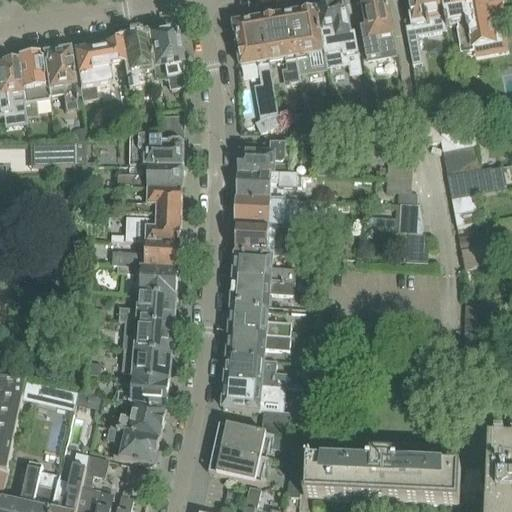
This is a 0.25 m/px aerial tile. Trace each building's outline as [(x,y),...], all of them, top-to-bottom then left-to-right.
[(363,1),(360,2),(360,4),(361,4),(366,31),(362,32),(368,63),(398,58),(389,13),(390,13),(389,9),(387,0),(372,0),(363,2),(363,1)] [(418,41),(449,36),(442,0),(408,0),(414,28),(406,30),(413,66),(422,64),(418,41)] [(442,0),(449,36),(459,34),(463,57),(496,51),(490,17),(502,15),(498,0),(442,0)] [(322,12),(318,13),(328,75),(350,71),(352,80),(362,79),(355,42),(351,43),(345,8),(334,10),(333,7),(322,9),(322,12)] [(302,15),(289,18),(300,81),(329,76),(328,75),(318,13),(315,13),(311,11),(305,12),(302,15)] [(265,22),(262,22),(270,71),(287,68),(288,75),(283,76),(286,92),(291,91),(291,88),(301,86),(300,81),(289,18),(277,20),(274,17),(267,19),(265,22)] [(274,90),(270,71),(262,22),(234,27),(238,54),(236,57),(237,63),(241,65),(241,70),(258,67),(262,91),(255,92),(256,93),(274,90)] [(175,35),(147,40),(154,83),(155,84),(169,82),(171,93),(184,91),(183,79),(176,41),(175,35)] [(147,40),(120,44),(120,48),(123,66),(126,80),(129,80),(130,82),(127,83),(129,95),(132,94),(143,92),(142,85),(154,83),(147,40)] [(106,51),(73,56),(81,106),(98,103),(96,91),(112,88),(108,68),(123,66),(120,48),(119,48),(116,46),(116,45),(107,46),(107,47),(106,51)] [(44,57),(43,57),(50,101),(63,99),(66,115),(78,113),(76,104),(77,103),(69,53),(59,54),(44,57)] [(25,59),(17,61),(17,64),(22,98),(25,116),(26,121),(37,119),(35,104),(50,101),(47,85),(43,85),(39,57),(38,58),(25,59)] [(0,120),(25,116),(22,98),(17,64),(15,64),(12,61),(6,62),(3,65),(1,66),(2,68),(0,68),(0,120)] [(256,126),(256,127),(261,137),(280,128),(274,90),(256,93),(261,124),(256,126)] [(297,135),(310,133),(307,116),(294,118),(297,135)] [(444,156),(478,150),(477,140),(468,142),(466,134),(443,138),(439,119),(423,122),(428,148),(442,146),(444,156)] [(173,122),(159,123),(162,138),(163,139),(164,139),(185,136),(185,135),(185,121),(173,121),(173,122)] [(150,128),(135,131),(136,140),(151,137),(150,128)] [(85,130),(74,131),(76,143),(86,141),(85,130)] [(395,131),(376,134),(378,146),(398,145),(395,131)] [(291,147),(294,148),(323,148),(321,132),(310,134),(310,133),(297,135),(291,136),(291,147)] [(131,169),(184,171),(185,146),(175,145),(173,147),(164,147),(164,139),(163,139),(162,138),(153,139),(151,139),(137,140),(132,140),(131,169)] [(75,145),(75,168),(87,169),(87,144),(75,145)] [(291,147),(272,148),(272,157),(240,156),(239,177),(277,178),(277,169),(293,170),(294,148),(291,147)] [(72,148),(56,148),(57,163),(73,162),(72,148)] [(448,180),(483,174),(478,150),(444,156),(448,180)] [(390,164),(389,183),(413,184),(414,166),(390,164)] [(87,169),(75,168),(75,192),(87,192),(87,169)] [(120,179),(120,193),(150,194),(183,195),(184,171),(131,169),(131,180),(120,179)] [(483,174),(448,180),(448,182),(450,191),(451,194),(452,199),(452,203),(473,200),(495,196),(490,172),(483,174)] [(298,179),(277,178),(239,177),(239,201),(286,202),(286,194),(298,194),(298,179)] [(413,184),(389,183),(389,196),(403,197),(403,209),(419,210),(419,197),(413,197),(413,184)] [(128,205),(127,219),(159,221),(182,221),(183,195),(150,194),(150,206),(128,205)] [(473,200),(452,203),(454,214),(455,218),(457,229),(458,230),(482,226),(480,213),(476,214),(473,200)] [(43,201),(0,201),(0,229),(43,229),(43,201)] [(239,201),(238,229),(293,231),(309,232),(309,224),(299,223),(299,203),(286,202),(239,201)] [(400,209),(398,237),(409,238),(423,239),(424,238),(424,226),(423,223),(422,218),(421,209),(419,210),(403,209),(400,209)] [(112,239),(112,246),(147,247),(181,248),(182,221),(159,221),(158,224),(127,223),(127,240),(112,239)] [(238,229),(237,257),(273,259),(292,260),(293,231),(238,229)] [(484,237),(459,241),(462,253),(486,249),(484,237)] [(423,239),(409,238),(408,267),(429,268),(429,266),(430,255),(426,238),(424,238),(423,239)] [(118,270),(179,273),(181,248),(147,247),(147,255),(114,254),(114,269),(118,270)] [(490,269),(486,249),(462,253),(465,273),(490,269)] [(237,257),(235,281),(306,287),(308,287),(308,280),(296,279),(296,273),(272,271),(273,259),(237,257)] [(118,270),(118,277),(143,277),(142,298),(177,301),(179,273),(118,270)] [(235,281),(232,309),(269,312),(270,298),(295,300),(295,292),(306,293),(306,287),(235,281)] [(121,311),(120,325),(125,326),(175,329),(176,314),(177,303),(177,301),(142,298),(141,313),(121,311)] [(269,312),(232,309),(230,336),(291,340),(292,328),(268,326),(269,312)] [(466,309),(466,321),(491,322),(491,310),(466,309)] [(91,313),(91,323),(93,323),(105,324),(106,314),(91,313)] [(466,321),(465,333),(490,334),(491,322),(466,321)] [(91,323),(91,331),(104,333),(105,324),(91,323)] [(125,326),(124,353),(125,354),(138,354),(172,357),(175,329),(125,326)] [(230,336),(228,361),(264,364),(265,353),(290,355),(291,344),(291,340),(230,336)] [(465,336),(465,348),(480,348),(480,336),(465,336)] [(125,354),(123,377),(135,378),(135,382),(170,385),(172,357),(138,354),(125,354)] [(228,361),(226,386),(287,391),(288,377),(277,376),(278,365),(264,364),(228,361)] [(101,379),(102,365),(91,364),(90,378),(101,379)] [(0,502),(2,503),(24,402),(25,402),(29,385),(29,384),(0,382),(0,502)] [(132,408),(136,409),(167,416),(170,385),(135,382),(133,394),(120,393),(119,403),(132,406),(132,408)] [(29,385),(25,402),(75,413),(79,396),(29,385)] [(226,386),(224,412),(265,415),(285,417),(287,391),(226,386)] [(98,401),(95,414),(100,415),(103,402),(98,401)] [(161,444),(167,416),(136,409),(133,420),(122,418),(122,420),(114,419),(111,433),(161,444)] [(265,415),(263,427),(290,429),(291,417),(285,417),(265,415)] [(263,428),(262,436),(289,441),(290,429),(263,427),(263,428)] [(215,453),(270,465),(270,464),(262,462),(267,440),(275,442),(275,441),(220,429),(215,453)] [(119,463),(150,470),(155,471),(161,444),(111,433),(109,444),(116,445),(116,447),(122,449),(119,461),(119,463)] [(275,442),(272,454),(299,460),(302,447),(275,441),(275,442)] [(491,446),(489,487),(489,495),(487,511),(511,511),(511,446),(506,447),(507,444),(498,443),(498,446),(491,446)] [(210,477),(214,478),(264,489),(265,487),(257,486),(262,464),(270,465),(215,453),(210,477)] [(74,468),(87,471),(89,460),(77,457),(74,468)] [(89,460),(87,471),(77,511),(120,511),(123,500),(91,493),(94,480),(106,482),(110,465),(89,460)] [(395,463),(375,463),(374,462),(373,469),(307,466),(305,502),(460,509),(461,494),(464,494),(464,503),(476,503),(476,495),(489,495),(489,487),(481,487),(482,474),(465,474),(465,486),(461,486),(462,472),(395,469),(395,463)] [(0,510),(0,511),(53,511),(60,484),(61,477),(60,476),(60,479),(42,475),(43,469),(30,466),(21,507),(2,503),(0,510)] [(60,484),(53,511),(77,511),(87,471),(74,468),(70,486),(60,484)] [(294,473),(288,500),(301,501),(302,474),(294,473)] [(129,502),(132,491),(126,490),(123,500),(120,511),(132,511),(134,503),(129,502)] [(250,490),(246,510),(256,511),(257,511),(262,493),(250,490)]
